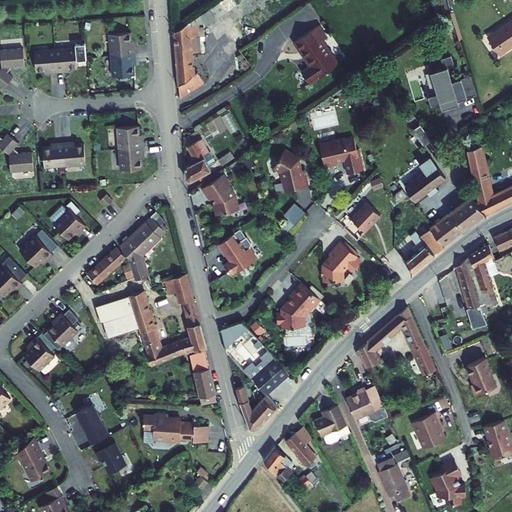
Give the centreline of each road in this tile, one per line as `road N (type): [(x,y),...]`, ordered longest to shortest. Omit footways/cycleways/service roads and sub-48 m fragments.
road 1 (tertiary): [(511,214),(477,233),(362,329),(253,456)]
road 2 (unclassified): [(253,456),(238,433),(176,183)]
road 3 (residential): [(176,183),(142,192),(131,212),(0,338)]
road 4 (residential): [(0,359),(50,413),(80,474)]
road 5 (residential): [(32,108),(167,98)]
